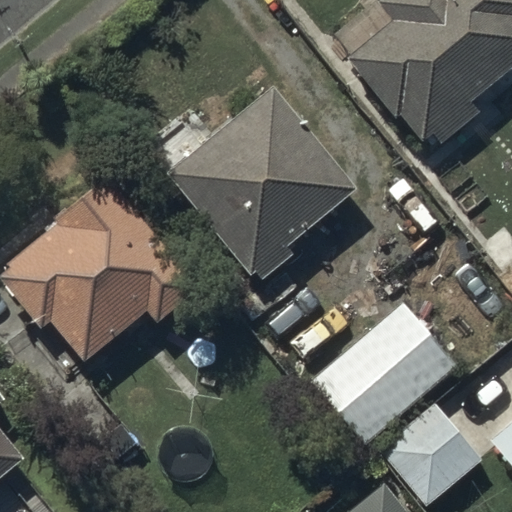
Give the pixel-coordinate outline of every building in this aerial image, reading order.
[(348,53),(344,56),(393,116),(397,113),(419,140),(428,132),(437,143),(475,113),(465,101),(511,63),(511,0),(370,0),(331,31),(348,53)] [(271,86),(163,173),(246,274),(251,270),(258,280),(290,254),(283,245),(354,187),(271,86)] [(55,223),(0,268),(0,283),(36,327),(46,320),(79,360),(142,310),(152,322),(194,287),(100,174),(49,216),(55,223)] [(451,367),(398,304),(306,379),(359,443),(451,367)] [(371,441),(423,503),(479,457),(428,395),(371,441)] [(0,473),(21,456),(0,430),(0,398),(1,398),(0,397),(0,473)] [(511,417),(486,439),(511,471),(511,417)] [(405,511),(381,481),(341,511),(405,511)]
